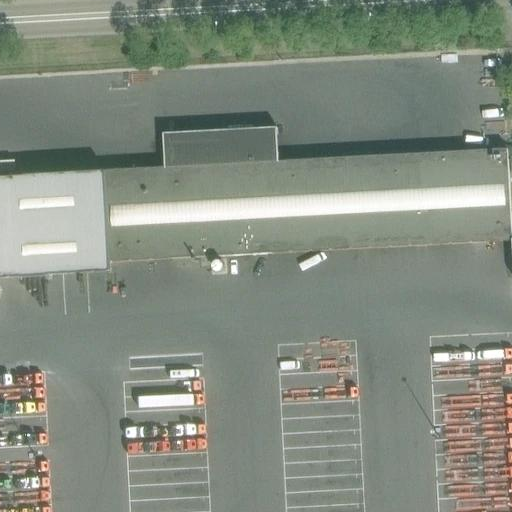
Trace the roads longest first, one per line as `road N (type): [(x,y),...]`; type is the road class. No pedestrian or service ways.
road 1 (unknown): [(0,116),(468,93)]
road 2 (secondary): [(0,22),(431,0)]
